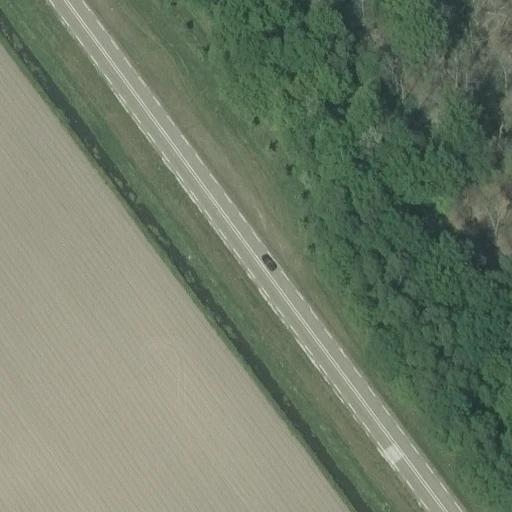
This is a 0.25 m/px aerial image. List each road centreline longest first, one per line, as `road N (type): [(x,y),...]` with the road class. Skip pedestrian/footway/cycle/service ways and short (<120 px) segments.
road 1 (primary): [(431,511),(49,0)]
road 2 (track): [(511,399),(234,0)]
